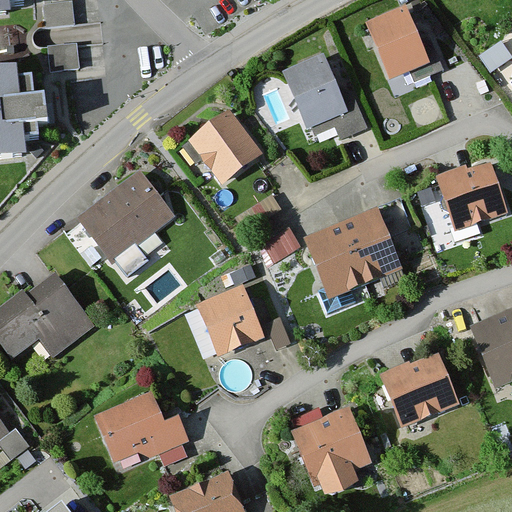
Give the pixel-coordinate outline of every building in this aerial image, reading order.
[(0,0),(0,25),(20,24),(19,12),(33,11),(32,0),(0,0)] [(48,0),(45,0),(49,28),(76,25),(73,0),(48,0)] [(373,30),(398,86),(436,69),(412,13),(373,30)] [(79,42),(49,42),(50,69),(80,68),(79,42)] [(286,78),(309,134),(351,118),(328,61),(286,78)] [(25,76),(0,77),(0,167),(34,164),(33,153),(47,151),(45,128),(56,127),(54,107),(41,108),(40,92),(27,93),(25,76)] [(193,147),(225,188),(266,158),(234,116),(193,147)] [(470,174),(441,183),(457,235),(510,219),(495,171),(472,179),(470,174)] [(82,224),(113,263),(138,244),(141,248),(177,220),(143,177),(82,224)] [(405,273),(382,216),(362,224),(325,239),(308,245),(331,302),(405,273)] [(292,228),(259,245),(269,263),(302,246),(292,228)] [(96,330),(56,277),(27,299),(24,296),(0,313),(0,347),(13,366),(41,345),(54,361),(96,330)] [(202,309),(221,362),(267,346),(248,292),(202,309)] [(511,388),(511,319),(492,327),(476,334),(499,394),(511,388)] [(412,371),(383,382),(405,437),(461,414),(441,364),(414,375),(412,371)] [(155,399),(98,425),(118,468),(141,457),(146,467),(190,447),(180,425),(169,430),(155,399)] [(374,469),(352,416),(297,438),(318,492),(325,489),(330,502),(364,489),(358,476),(374,469)] [(0,444),(10,437),(0,423),(0,444)] [(242,511),(230,481),(174,503),(177,511),(242,511)]
